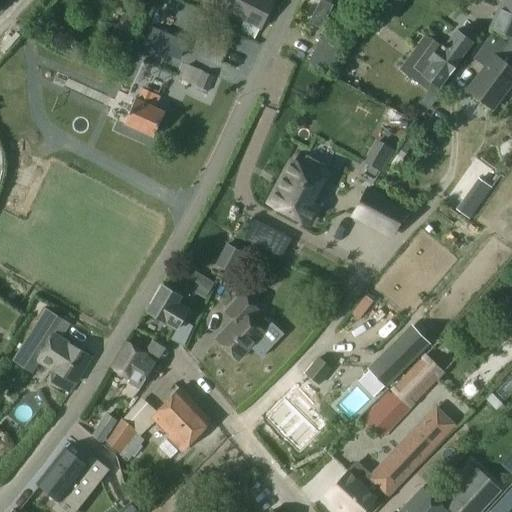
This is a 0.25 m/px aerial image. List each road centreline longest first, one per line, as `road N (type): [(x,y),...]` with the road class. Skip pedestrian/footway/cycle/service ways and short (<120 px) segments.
road 1 (residential): [(0,494),(41,445),(201,197),(292,0)]
road 2 (residential): [(302,511),(176,361)]
